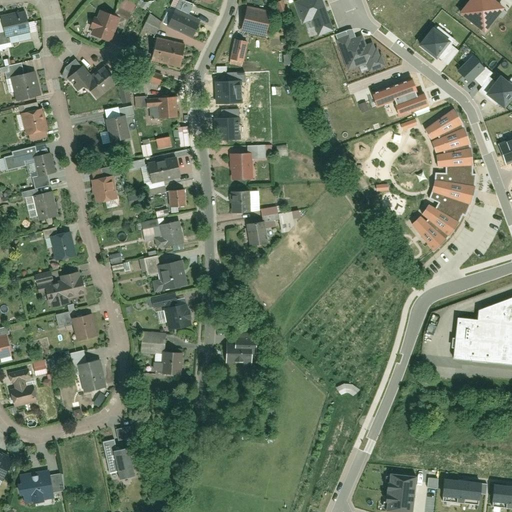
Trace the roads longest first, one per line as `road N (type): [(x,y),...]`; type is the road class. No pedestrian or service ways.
road 1 (residential): [(0,404),(26,427),(46,430),(97,416),(114,404),(128,375),(37,0)]
road 2 (residential): [(157,493),(200,381),(210,312),(200,78),(231,0)]
road 3 (residential): [(339,511),(422,303),(511,265)]
road 4 (residential): [(498,176),(471,101),(418,59)]
